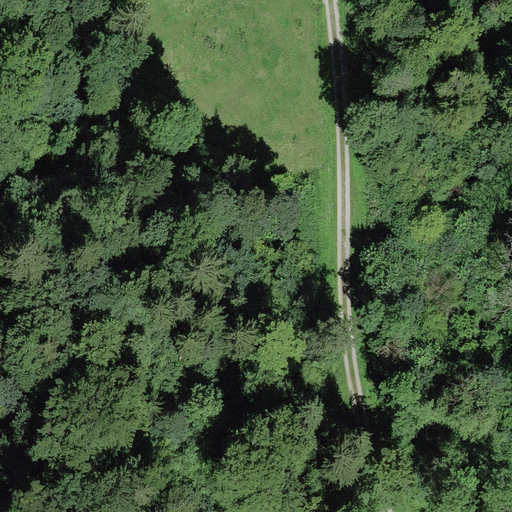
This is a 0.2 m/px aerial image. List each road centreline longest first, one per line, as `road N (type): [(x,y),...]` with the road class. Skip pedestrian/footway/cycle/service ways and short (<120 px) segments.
road 1 (track): [(421,511),(424,440),(502,101),(505,0)]
road 2 (track): [(386,511),(350,375),(332,0)]
